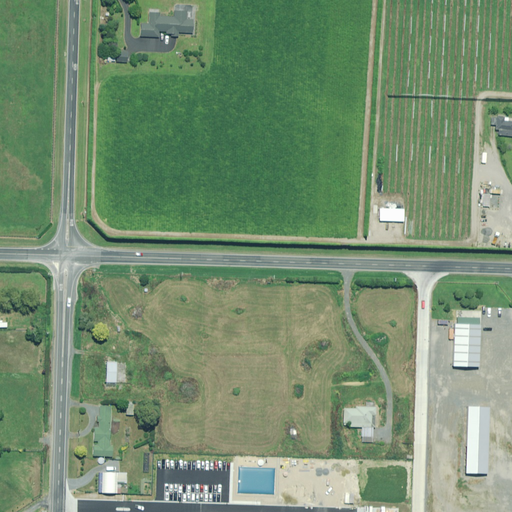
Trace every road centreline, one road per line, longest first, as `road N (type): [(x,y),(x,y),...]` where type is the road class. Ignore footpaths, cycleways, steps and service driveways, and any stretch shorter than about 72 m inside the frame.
road 1 (tertiary): [(511,268),(67,255)]
road 2 (tertiary): [(58,511),(67,255)]
road 3 (tertiary): [(67,255),(74,0)]
